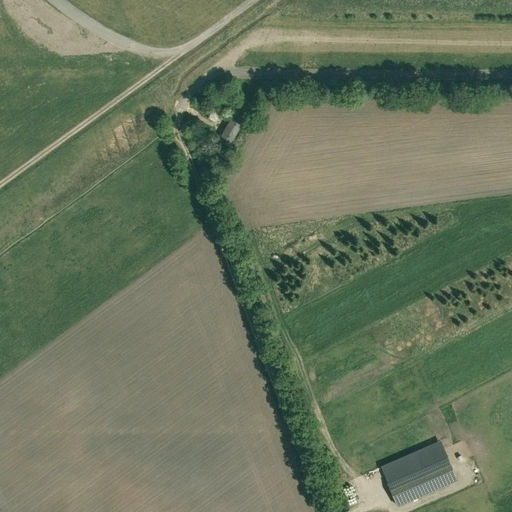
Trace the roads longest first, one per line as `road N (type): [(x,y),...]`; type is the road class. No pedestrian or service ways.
road 1 (track): [(326,511),(180,134),(181,109)]
road 2 (track): [(252,0),(176,51),(123,42)]
